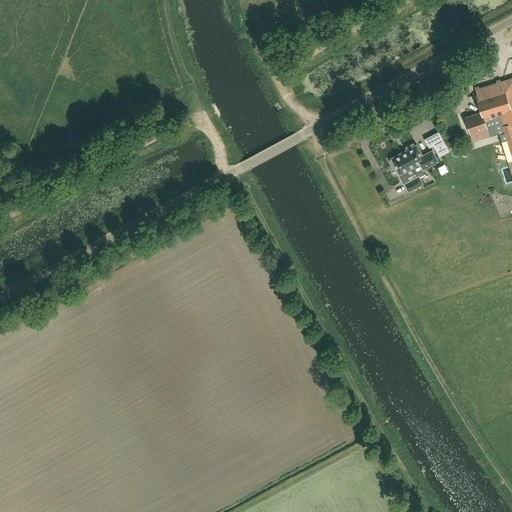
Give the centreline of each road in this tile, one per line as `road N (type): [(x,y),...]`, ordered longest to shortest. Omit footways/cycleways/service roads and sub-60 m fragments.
road 1 (unclassified): [(0,298),(511,20)]
road 2 (track): [(300,134),(457,411),(511,489)]
road 3 (track): [(228,173),(265,219),(386,440),(435,511)]
road 4 (track): [(228,173),(209,131),(188,121),(0,220)]
road 5 (track): [(228,173),(236,156),(191,64),(173,0)]
road 6 (track): [(423,0),(294,72)]
